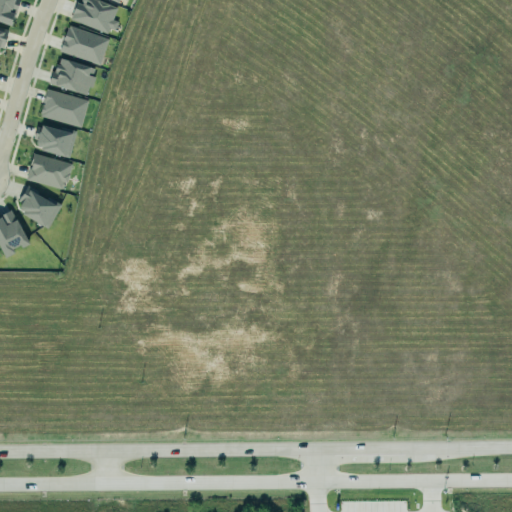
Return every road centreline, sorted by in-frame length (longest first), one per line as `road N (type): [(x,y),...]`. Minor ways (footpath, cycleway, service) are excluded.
road 1 (secondary): [(0,484),(511,480)]
road 2 (secondary): [(311,449),(0,451)]
road 3 (residential): [(49,0),(0,145)]
